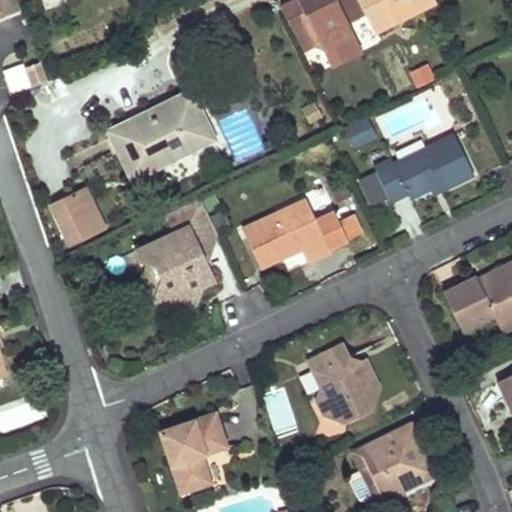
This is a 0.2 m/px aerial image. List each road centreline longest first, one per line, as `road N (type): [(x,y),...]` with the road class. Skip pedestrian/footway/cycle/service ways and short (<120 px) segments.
road 1 (residential): [(92,415),(385,274)]
road 2 (residential): [(0,169),(15,186),(92,415)]
road 3 (residential): [(385,274),(490,511)]
road 4 (residential): [(385,274),(511,211)]
